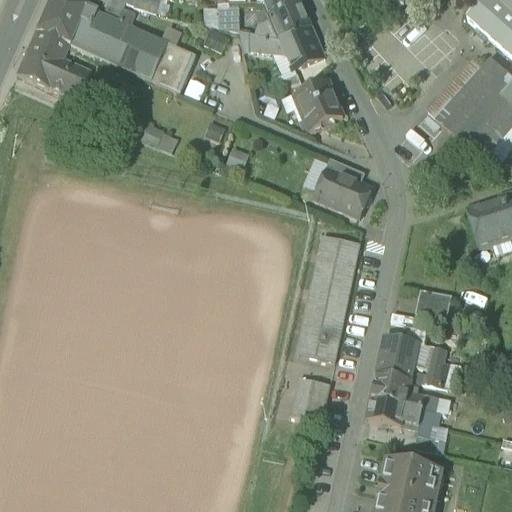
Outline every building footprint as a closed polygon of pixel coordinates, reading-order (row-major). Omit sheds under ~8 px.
[(54,0),(51,0),(35,37),(69,51),(79,56),(95,18),(96,18),(85,13),(54,0)] [(102,21),(117,27),(121,16),(123,12),(128,0),(90,0),(89,3),(107,10),(102,21)] [(229,0),(230,11),(264,10),(266,10),(266,9),(273,5),(279,5),(279,4),(280,4),(280,0),(229,0)] [(297,0),(280,0),(280,4),(279,4),(279,5),(273,5),(266,9),(266,10),(264,10),(271,26),(302,12),(297,0)] [(353,0),(350,3),(359,11),(367,0),(353,0)] [(386,0),(404,10),(410,0),(386,0)] [(511,0),(488,0),(489,1),(511,20),(511,0)] [(488,45),(511,65),(511,20),(489,1),(467,26),(477,34),(474,37),(486,48),(488,45)] [(271,26),(280,46),(312,32),(302,12),(271,26)] [(126,17),(121,16),(117,27),(129,33),(134,21),(126,17)] [(79,56),(153,88),(158,77),(169,50),(131,33),(129,33),(117,27),(102,21),(95,18),(79,56)] [(205,50),(223,56),(229,38),(211,32),(205,50)] [(312,32),(280,46),(286,60),(294,76),(325,62),(312,32)] [(62,66),(69,51),(35,37),(16,81),(50,95),(77,107),(90,78),(62,66)] [(247,55),(271,58),(266,43),(250,40),(247,55)] [(271,58),(286,60),(280,46),(266,43),(271,58)] [(169,50),(158,77),(177,86),(172,96),(181,100),(198,63),(169,50)] [(452,141),(467,155),(491,176),(494,179),(508,164),(511,159),(511,83),(491,65),(482,75),(436,127),(452,141)] [(427,119),(436,127),(482,75),(473,68),(427,119)] [(153,88),(172,96),(177,86),(158,77),(153,88)] [(278,88),(282,97),(302,89),(298,80),(278,88)] [(294,102),(310,140),(343,126),(328,88),(294,102)] [(95,126),(129,140),(136,123),(102,109),(95,126)] [(213,127),(209,139),(222,143),(226,131),(213,127)] [(444,150),(459,164),(467,155),(452,141),(444,150)] [(483,185),(491,176),(467,155),(459,164),(483,185)] [(332,166),(327,176),(361,191),(365,180),(332,166)] [(314,205),(360,225),(373,196),(361,191),(327,176),(314,205)] [(481,257),(493,253),(511,247),(511,200),(499,205),(500,207),(468,217),(481,257)] [(319,297),(330,245),(323,244),(298,361),(305,363),(316,313),(321,314),(325,298),(319,297)] [(305,363),(335,369),(360,251),(330,245),(319,297),(325,298),(321,314),(316,313),(305,363)] [(500,263),(511,259),(511,247),(493,253),(496,263),(496,262),(500,263)] [(416,320),(447,326),(452,302),(421,296),(416,320)] [(419,351),(425,353),(428,339),(405,334),(402,347),(420,351),(419,351)] [(386,343),(378,381),(412,388),(426,391),(428,381),(417,379),(413,381),(419,351),(420,351),(402,347),(386,343)] [(426,391),(440,394),(445,369),(447,357),(433,354),(428,381),(426,391)] [(453,371),(445,369),(440,394),(448,396),(453,371)] [(411,393),(412,388),(378,381),(373,405),(407,412),(408,404),(411,404),(416,401),(419,394),(411,393)] [(291,423),(321,430),(330,391),(300,385),(291,423)] [(407,412),(435,418),(438,406),(416,401),(411,404),(408,404),(407,412)] [(435,418),(407,412),(373,405),(368,428),(419,438),(421,429),(438,432),(440,420),(440,419),(435,418)] [(448,408),(438,406),(435,418),(440,419),(446,420),(448,408)] [(433,460),(436,460),(439,447),(418,442),(415,456),(433,460)] [(435,511),(440,490),(434,489),(437,477),(392,467),(389,481),(385,480),(377,511),(435,511)]
